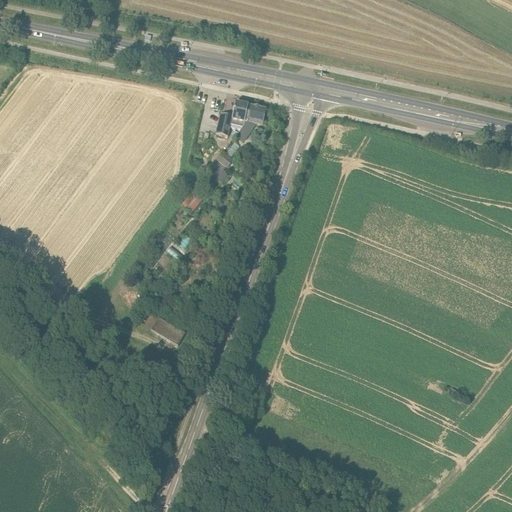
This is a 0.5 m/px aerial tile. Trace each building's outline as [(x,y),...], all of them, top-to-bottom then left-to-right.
[(230,128),(240,131),(245,106),(235,104),(232,117),(221,115),(216,135),(227,137),(230,128)] [(240,131),(241,131),(236,137),(243,142),(255,125),(262,126),(266,111),(245,106),(240,131)] [(234,144),(225,156),(223,154),(217,161),(227,168),(232,161),(230,160),(239,148),(234,144)] [(216,181),(223,186),(230,176),(222,171),(216,181)] [(193,191),(181,207),(190,215),(203,199),(193,191)] [(177,347),(178,347),(185,335),(158,319),(151,332),(177,347)] [(468,398),(458,393),(455,398),(466,403),(468,398)]
